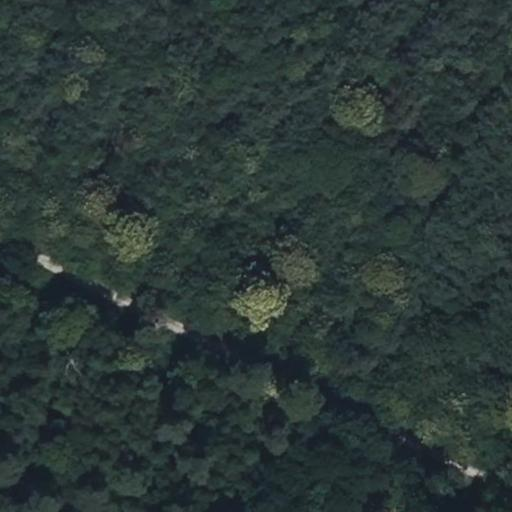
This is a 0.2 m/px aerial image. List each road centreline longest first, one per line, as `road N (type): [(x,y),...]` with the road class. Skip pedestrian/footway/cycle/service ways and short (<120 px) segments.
road 1 (track): [(511,493),(0,238)]
road 2 (track): [(291,385),(233,511)]
